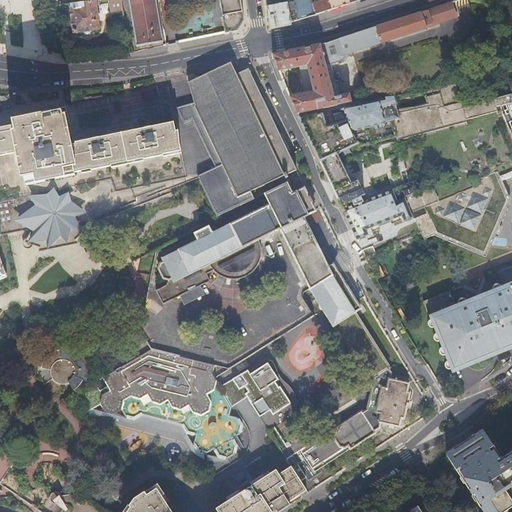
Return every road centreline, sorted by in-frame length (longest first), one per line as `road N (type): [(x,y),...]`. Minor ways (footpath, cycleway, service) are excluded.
road 1 (residential): [(259,45),(347,247),(449,414)]
road 2 (secondary): [(259,45),(105,71),(0,68)]
road 3 (secondary): [(422,0),(259,45)]
